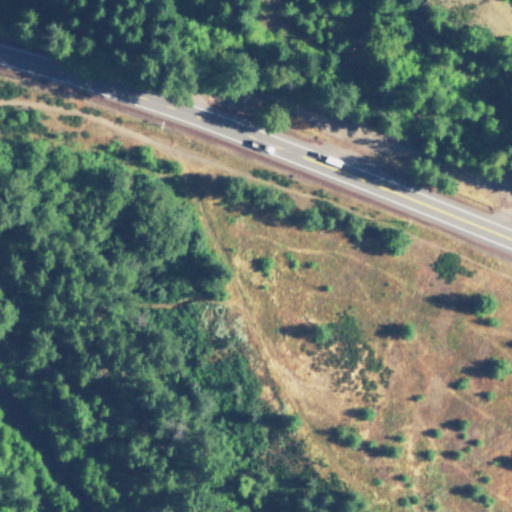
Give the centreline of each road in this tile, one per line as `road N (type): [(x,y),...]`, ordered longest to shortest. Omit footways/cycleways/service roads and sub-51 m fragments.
road 1 (trunk): [(0,58),(204,124),(511,245)]
road 2 (track): [(511,197),(407,147),(440,123),(511,128)]
